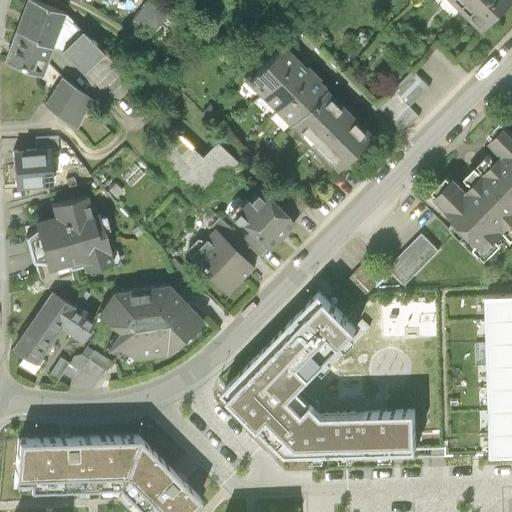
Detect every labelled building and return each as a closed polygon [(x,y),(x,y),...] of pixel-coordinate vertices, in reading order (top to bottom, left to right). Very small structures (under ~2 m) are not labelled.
[(33,0),(21,0),(11,29),(51,44),(63,11),(33,0)] [(165,0),(144,0),(130,18),(151,34),(173,5),(165,0)] [(452,0),(481,29),(510,0),(452,0)] [(63,11),(51,44),(57,47),(78,28),(63,11)] [(78,28),(57,47),(79,70),(100,51),(78,28)] [(0,58),(0,59),(39,75),(45,60),(51,44),(11,29),(0,58)] [(244,80),(257,93),(293,57),(280,44),(244,80)] [(100,51),(79,70),(105,95),(119,96),(132,82),(100,51)] [(257,93),(272,109),(311,69),(305,63),(301,66),(293,57),(257,93)] [(59,76),(45,60),(39,75),(49,89),(59,76)] [(286,122),(322,86),(316,79),(318,76),(311,69),(272,109),(286,122)] [(410,71),(375,104),(390,120),(408,103),(425,87),(410,71)] [(91,99),(59,76),(41,102),(75,127),(91,99)] [(322,86),(286,122),(332,169),(369,133),(322,86)] [(217,112),(208,103),(200,111),(209,120),(217,112)] [(420,114),(408,103),(390,120),(402,131),(420,114)] [(499,151),(481,169),(511,198),(511,130),(504,122),(487,139),(499,151)] [(236,161),(213,139),(199,154),(169,125),(148,147),(201,198),(236,161)] [(33,136),(34,148),(48,147),(56,146),(55,135),(33,136)] [(34,148),(10,150),(12,184),(50,181),(48,147),(34,148)] [(506,227),(511,220),(511,198),(481,169),(464,186),(451,173),(431,193),(460,222),(486,247),(506,227)] [(109,182),(106,179),(100,185),(103,188),(109,182)] [(121,189),(114,182),(106,190),(113,197),(121,189)] [(264,246),(265,247),(292,220),(290,218),(273,202),(255,184),(238,202),(235,200),(224,212),(232,220),(236,220),(246,229),(264,246)] [(284,194),(299,210),(308,202),(292,186),(284,194)] [(49,212),(29,219),(31,228),(23,235),(29,256),(32,256),(40,256),(44,268),(64,262),(65,267),(69,266),(78,263),(81,268),(111,260),(100,212),(96,212),(94,206),(89,208),(84,192),(47,203),(49,212)] [(273,202),(290,218),(299,210),(284,194),(282,192),(273,202)] [(239,237),(217,215),(209,223),(212,226),(239,253),(247,245),(239,237)] [(486,247),(460,222),(453,230),(491,268),(511,246),(511,232),(506,227),(486,247)] [(239,253),(212,226),(184,254),(223,292),(251,264),(239,253)] [(264,246),(246,229),(239,237),(247,245),(256,254),(264,246)] [(439,248),(422,231),(389,265),(406,281),(439,248)] [(386,272),(369,255),(344,279),(361,297),(386,272)] [(40,256),(32,256),(41,288),(73,283),(69,266),(65,267),(64,262),(44,268),(40,256)] [(164,281),(108,289),(92,312),(112,328),(101,344),(119,356),(118,358),(127,363),(131,356),(161,351),(200,318),(164,281)] [(71,304),(47,288),(7,345),(22,356),(17,363),(32,373),(42,358),(37,355),(56,325),(71,304)] [(297,311),(223,387),(235,399),(276,440),(286,450),(352,448),(370,447),(389,446),(417,445),(416,405),(324,408),(312,396),(304,406),(292,390),(357,325),(354,322),(320,288),(297,311)] [(511,313),(511,291),(487,292),(488,314),(511,313)] [(487,292),(440,293),(445,444),(445,451),(466,451),(491,450),(491,427),(490,405),(489,382),(489,360),(488,337),(488,314),(487,292)] [(360,314),(354,322),(357,325),(292,390),(304,406),(312,396),(324,408),(416,405),(417,445),(433,445),(445,444),(440,293),(377,297),(360,314)] [(71,304),(56,325),(77,339),(92,315),(72,302),(71,304)] [(511,336),(511,313),(488,314),(488,337),(511,336)] [(511,358),(511,336),(488,337),(489,360),(511,358)] [(92,348),(86,357),(104,369),(110,361),(92,348)] [(71,354),(67,362),(75,367),(81,366),(86,357),(79,352),(71,354)] [(67,362),(58,356),(46,373),(55,379),(67,362)] [(511,381),(511,358),(489,360),(489,382),(511,381)] [(511,404),(511,381),(489,382),(490,405),(511,404)] [(511,426),(511,404),(490,405),(491,427),(511,426)] [(511,449),(511,426),(491,427),(491,450),(511,449)] [(180,511),(186,506),(197,494),(173,470),(136,434),(70,436),(17,437),(13,480),(28,480),(28,489),(41,488),(116,485),(144,511),(180,511)]
